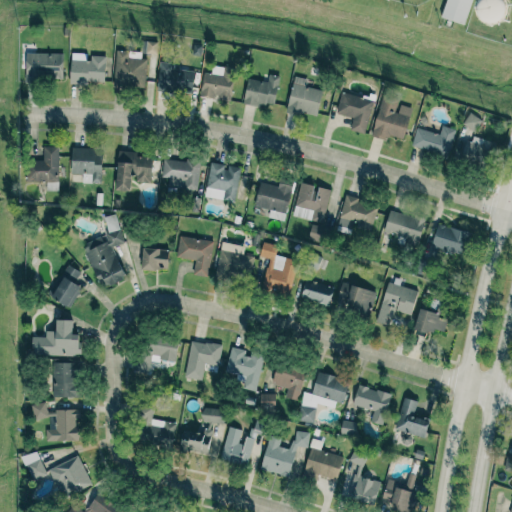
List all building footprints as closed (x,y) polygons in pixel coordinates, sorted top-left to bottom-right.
[(472,0),(446,0),(441,17),(465,25),(472,0)] [(157,42),(146,42),(146,55),(156,55),(157,42)] [(146,88),(146,59),(128,59),(128,51),(114,51),(113,87),(146,88)] [(26,80),(63,81),(64,54),(27,53),(26,80)] [(105,84),(105,56),(91,56),(91,61),(70,60),(69,83),(105,84)] [(195,71),(173,69),(174,64),(160,62),(157,90),(192,94),(195,71)] [(204,73),(200,96),(228,101),(234,69),(212,65),(211,74),(204,73)] [(280,77),(269,74),(267,82),(248,78),(243,102),(273,109),(280,77)] [(287,112),(318,117),(322,90),(306,87),(307,79),(293,77),(287,112)] [(336,114),(353,118),(350,130),(365,134),(373,100),(341,93),(336,114)] [(412,108),(398,104),(399,101),(382,97),(371,136),(387,141),(389,135),(403,139),(412,108)] [(475,131),(481,119),(469,113),(463,125),(475,131)] [(416,128),(411,147),(448,156),(455,129),(442,126),(439,134),(416,128)] [(471,142),(466,140),(459,162),(486,170),(494,143),(473,137),(471,142)] [(71,174),(83,174),(83,182),(101,183),(102,149),(72,148),(71,174)] [(151,183),(152,157),(137,157),(137,151),(118,150),(116,191),(132,191),(132,182),(151,183)] [(163,158),(162,177),(169,178),(168,188),(198,191),(200,162),(163,158)] [(205,197),(235,202),(240,168),(226,165),(210,162),(205,197)] [(254,206),(285,214),(293,182),(280,179),(278,186),(261,182),(254,206)] [(330,190),(314,187),(314,185),(300,182),(293,216),(323,223),(330,190)] [(359,198),(344,195),(338,226),(372,231),(376,206),(358,203),(359,198)] [(424,220),(390,210),(383,234),(418,243),(424,220)] [(82,245),(102,289),(126,279),(112,247),(126,241),(114,214),(104,218),(110,233),(82,245)] [(308,240),(324,243),(327,227),(311,224),(308,240)] [(431,248),(466,256),(471,232),(437,224),(431,248)] [(213,241),(179,236),(176,257),(195,260),(193,275),(207,277),(213,241)] [(244,246),(222,242),(215,274),(249,281),(254,256),(243,254),(244,246)] [(290,293),(297,260),(284,257),(283,261),(274,259),(277,245),(263,242),(259,257),(269,259),(262,287),(290,293)] [(142,269),(168,270),(169,250),(142,248),(142,269)] [(82,288),(74,283),(81,272),(67,264),(48,295),(69,308),(82,288)] [(328,307),(334,288),(306,279),(300,298),(328,307)] [(418,291),(388,282),(376,321),(388,325),(393,310),(410,315),(418,291)] [(337,301),(346,303),(344,313),(370,318),(375,290),(340,284),(337,301)] [(448,316),(420,308),(414,329),(433,335),(434,329),(444,331),(448,316)] [(33,355),(79,356),(80,334),(72,334),(72,320),(56,320),(56,331),(45,331),(45,337),(33,337),(33,355)] [(178,340),(151,336),(150,348),(137,346),(134,372),(149,374),(150,359),(176,362),(178,340)] [(201,380),(204,364),(218,366),(222,345),(191,340),(184,377),(201,380)] [(264,354),(248,351),(231,347),(225,372),(236,375),(235,380),(243,382),(242,388),(256,391),(264,354)] [(52,397),(79,397),(79,362),(51,363),(52,397)] [(287,388),(285,397),(298,401),(306,370),(277,363),(272,384),(287,388)] [(349,380),(316,373),(309,405),(301,403),(297,420),(312,423),(317,404),(327,406),(329,400),(343,404),(349,380)] [(391,394),(358,384),(352,405),(373,411),(370,422),(382,425),(391,394)] [(275,394),(260,394),(259,407),(275,407),(275,394)] [(425,438),(430,420),(414,416),(418,401),(403,397),(395,429),(425,438)] [(48,417),(44,402),(31,405),(34,420),(48,417)] [(176,423),(151,419),(152,409),(142,408),(137,443),(172,448),(176,423)] [(224,423),(225,409),(202,408),(201,422),(224,423)] [(46,441),(80,440),(80,409),(55,410),(55,429),(46,430),(46,441)] [(357,423),(342,420),(340,435),(355,437),(357,423)] [(241,430),(228,427),(220,459),(246,466),(254,438),(246,436),(244,446),(238,444),(241,430)] [(209,454),(211,430),(203,429),(203,433),(182,431),(180,451),(209,454)] [(289,476),(296,445),(306,448),(310,433),(295,430),(291,449),(279,446),(280,439),(268,437),(261,470),(289,476)] [(343,457),(311,447),(302,477),(316,481),(318,475),(336,480),(343,457)] [(367,455),(353,450),(349,462),(363,466),(367,455)] [(30,480),(45,475),(38,451),(23,456),(30,480)] [(503,469),(511,471),(511,456),(507,455),(503,469)] [(50,469),(62,498),(91,486),(79,457),(50,469)] [(382,501),(392,503),(390,511),(395,511),(413,511),(420,486),(414,484),(416,475),(408,473),(405,485),(387,480),(382,501)] [(348,496),(374,504),(380,483),(355,475),(348,496)] [(88,510),(91,511),(120,511),(122,508),(97,493),(88,510)]
